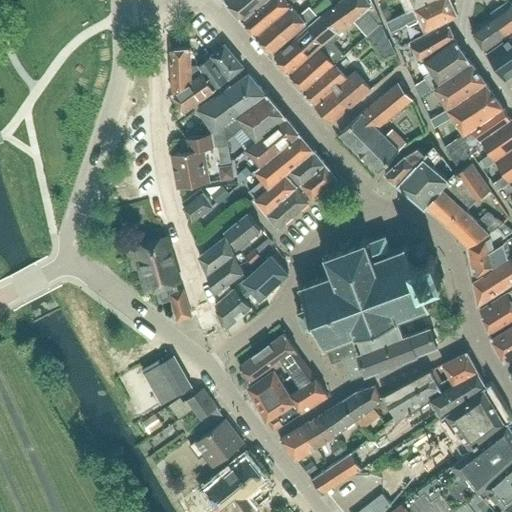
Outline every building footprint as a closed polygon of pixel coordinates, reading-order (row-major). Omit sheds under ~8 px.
[(223,0),(241,21),(264,0),(223,0)] [(264,0),(241,21),(254,36),(272,21),(291,5),(296,0),(264,0)] [(272,21),(287,39),(312,17),(331,2),(329,0),(321,0),(311,8),(310,5),(305,9),(298,15),(291,5),(272,21)] [(365,0),(342,0),(338,3),(349,15),(350,14),(354,20),(369,6),(365,0)] [(446,19),(457,14),(450,0),(430,0),(415,8),(415,6),(388,19),(394,32),(421,19),(424,26),(426,30),(428,33),(447,23),(446,19)] [(486,53),(499,44),(497,41),(511,30),(511,6),(508,1),(491,11),(493,14),(471,31),(486,53)] [(349,15),(338,3),(322,15),(329,23),(336,32),(338,33),(353,20),(354,20),(350,14),(349,15)] [(315,36),(329,23),(322,15),(308,28),(315,36)] [(287,39),(272,21),(254,36),(270,54),(287,39)] [(373,45),(375,44),(387,37),(380,22),(365,36),(373,45)] [(322,45),(336,32),(329,23),(315,36),(322,45)] [(424,60),(455,39),(447,23),(428,33),(426,30),(408,40),(413,48),(422,62),(424,60)] [(293,40),(308,57),(319,48),(322,45),(315,36),(308,28),(293,40)] [(336,32),(322,45),(319,48),(320,50),(290,76),(302,91),(333,63),(343,55),(332,42),(337,38),(338,33),(336,32)] [(511,34),(501,43),(505,47),(511,42),(511,34)] [(435,86),(471,62),(467,56),(463,51),(459,45),(456,40),(455,39),(424,60),(428,66),(431,71),(413,81),(420,95),(435,86)] [(288,75),(308,57),(293,40),(274,57),(288,75)] [(511,75),(511,42),(505,47),(501,43),(499,44),(486,53),(505,80),(511,75)] [(211,56),(228,78),(243,66),(225,45),(211,56)] [(203,72),(198,65),(191,66),(190,47),(171,51),(172,94),(203,72)] [(228,78),(211,56),(198,65),(203,72),(215,89),(228,78)] [(435,86),(447,107),(485,82),(471,62),(435,86)] [(333,63),(302,91),(314,105),(331,122),(369,90),(354,70),(346,77),(343,72),(342,73),(333,63)] [(203,72),(172,94),(182,112),(215,89),(203,72)] [(240,113),(266,93),(249,73),(223,91),(231,102),(240,113)] [(377,171),(399,150),(376,128),(412,99),(398,82),(361,113),(360,112),(339,133),(377,171)] [(485,82),(447,107),(448,108),(430,118),(434,127),(453,117),(464,134),(502,108),(485,82)] [(240,113),(231,102),(223,91),(198,108),(213,131),(215,133),(236,116),(240,113)] [(210,133),(213,145),(227,143),(226,138),(241,127),(249,137),(252,135),(256,140),(284,115),(266,93),(240,113),(236,116),(215,133),(213,131),(210,133)] [(502,108),(464,134),(472,146),(480,140),(480,139),(510,118),(502,108)] [(284,115),(256,140),(245,149),(260,166),(299,133),(284,115)] [(480,139),(480,140),(490,154),(481,160),(486,166),(495,160),(511,148),(511,121),(510,118),(480,139)] [(213,147),(213,145),(210,133),(183,138),(186,151),(171,154),(178,188),(209,182),(202,149),(213,147)] [(288,170),(313,149),(299,133),(260,166),(254,170),(262,179),(248,191),(255,198),(285,173),(288,170)] [(475,151),(472,146),(464,134),(445,147),(444,147),(456,164),(472,153),(475,151)] [(397,184),(434,144),(431,140),(421,151),(417,147),(404,155),(384,173),(397,184)] [(434,144),(397,184),(424,206),(426,204),(454,174),(453,173),(448,178),(433,165),(441,155),(434,144)] [(511,148),(495,160),(505,175),(496,180),(501,188),(509,182),(511,179),(511,148)] [(299,183),(324,162),(313,149),(288,170),(299,183)] [(324,162),(299,183),(312,197),(336,176),(324,162)] [(444,221),(464,208),(489,190),(470,163),(454,174),(426,204),(444,221)] [(228,167),(217,178),(225,186),(236,175),(228,167)] [(266,212),(296,186),(285,173),(255,198),(266,212)] [(296,186),(266,212),(279,227),(308,201),(296,186)] [(193,221),(212,206),(201,190),(199,189),(182,204),(193,221)] [(464,208),(444,221),(467,244),(494,228),(496,226),(497,226),(502,223),(487,210),(475,218),(464,208)] [(240,250),(250,242),(258,236),(255,232),(260,228),(247,212),(225,230),(240,250)] [(502,223),(497,226),(503,234),(510,229),(502,223)] [(470,262),(499,244),(494,228),(467,244),(466,245),(470,262)] [(296,310),(296,311),(297,313),(303,328),(304,332),(315,327),(317,332),(314,334),(316,337),(319,336),(322,345),(320,346),(321,349),(323,348),(324,350),(326,349),(331,363),(342,359),(350,379),(370,372),(412,356),(418,353),(439,345),(438,344),(431,326),(411,333),(410,333),(405,335),(404,334),(399,322),(398,318),(411,313),(412,316),(416,315),(414,312),(427,307),(428,310),(431,309),(429,305),(432,304),(431,301),(428,302),(423,290),(425,289),(424,286),(414,259),(428,254),(422,240),(410,245),(409,243),(406,244),(405,241),(402,242),(403,245),(392,250),(386,234),(370,239),(369,236),(365,238),(364,235),(361,236),(362,239),(350,244),(348,239),(340,242),(342,246),(329,251),(328,249),(324,250),(325,253),(322,254),(323,257),(327,256),(333,272),(318,277),(317,275),(314,276),(315,278),(303,283),(302,281),(299,282),(300,284),(297,285),(298,288),(301,287),(304,297),(301,298),(302,301),(305,299),(308,306),(296,310)] [(207,274),(234,254),(225,235),(198,255),(207,274)] [(178,319),(192,315),(184,288),(178,290),(176,281),(180,280),(167,236),(136,245),(143,268),(140,269),(147,290),(155,287),(159,302),(171,299),(178,319)] [(509,256),(504,240),(499,244),(470,262),(474,280),(509,256)] [(251,263),(260,256),(254,249),(245,256),(251,263)] [(428,254),(414,259),(424,286),(437,281),(438,284),(442,282),(441,279),(444,278),(443,274),(440,275),(434,260),(437,259),(435,255),(432,257),(431,253),(428,254)] [(234,254),(207,274),(215,292),(242,271),(234,254)] [(243,280),(233,288),(242,299),(252,290),(260,298),(288,272),(272,254),(243,280)] [(511,254),(509,256),(474,280),(478,303),(511,280),(511,254)] [(250,308),(242,299),(233,288),(214,305),(225,329),(250,308)] [(492,338),(511,324),(511,290),(480,310),(492,338)] [(511,324),(492,338),(505,361),(511,355),(511,324)] [(282,381),(306,363),(305,362),(285,334),(240,366),(253,383),(273,368),(282,381)] [(438,384),(442,391),(477,370),(466,351),(442,364),(449,377),(438,384)] [(160,357),(142,367),(143,370),(146,375),(153,386),(182,370),(173,354),(162,360),(160,357)] [(306,363),(282,381),(290,393),(290,394),(301,412),(328,395),(307,366),(306,363)] [(273,368),(253,383),(248,387),(262,412),(266,419),(286,406),(293,417),(301,412),(290,394),(290,393),(282,381),(273,368)] [(182,370),(153,386),(162,402),(191,385),(182,370)] [(430,398),(441,392),(430,370),(405,384),(417,407),(430,398)] [(443,415),(486,385),(477,370),(442,391),(441,392),(430,398),(443,415)] [(403,416),(417,407),(405,384),(384,396),(397,420),(403,416)] [(342,400),(355,419),(362,429),(379,416),(373,406),(380,401),(374,385),(355,392),(342,400)] [(457,459),(507,420),(506,419),(503,421),(484,388),(487,387),(486,385),(443,415),(443,416),(448,413),(462,435),(447,444),(457,459)] [(193,408),(209,396),(203,387),(186,399),(180,403),(187,412),(193,408)] [(209,396),(193,408),(200,418),(216,406),(209,396)] [(137,413),(152,407),(148,397),(133,402),(137,413)] [(319,415),(333,435),(345,427),(355,419),(342,400),(319,415)] [(222,414),(216,406),(200,418),(203,422),(199,425),(201,429),(221,415),(222,414)] [(286,406),(266,419),(273,429),(293,417),(286,406)] [(315,447),(333,435),(319,415),(300,426),(315,447)] [(397,420),(383,429),(390,440),(410,427),(403,416),(397,420)] [(213,465),(243,442),(224,417),(194,440),(213,465)] [(477,511),(465,497),(479,487),(490,479),(489,477),(511,460),(511,428),(507,420),(457,459),(459,461),(403,504),(408,511),(477,511)] [(315,447),(300,426),(279,438),(296,460),(315,447)] [(351,454),(311,479),(322,492),(360,468),(351,454)] [(245,495),(265,480),(246,455),(205,487),(217,503),(212,507),(216,511),(247,511),(254,507),(245,495)] [(498,511),(500,511),(506,507),(504,505),(511,498),(511,460),(489,477),(490,479),(479,487),(498,511)] [(358,511),(392,511),(395,510),(383,494),(358,511)] [(511,511),(511,498),(504,505),(506,507),(500,511),(511,511)]
